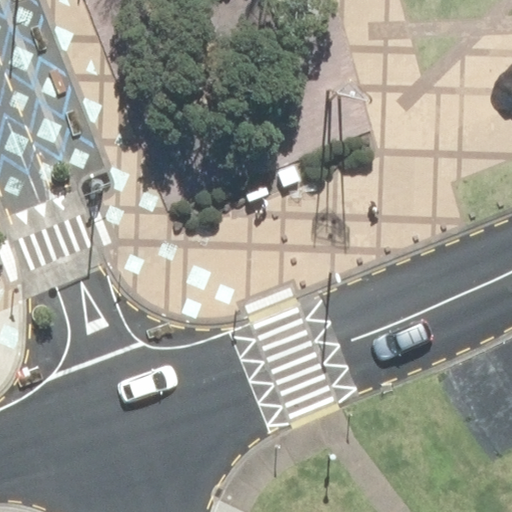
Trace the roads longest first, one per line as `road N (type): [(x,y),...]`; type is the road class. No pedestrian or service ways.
road 1 (unclassified): [(115,428),(511,269)]
road 2 (residential): [(0,103),(98,361),(115,428)]
road 3 (unclassified): [(0,470),(115,428)]
